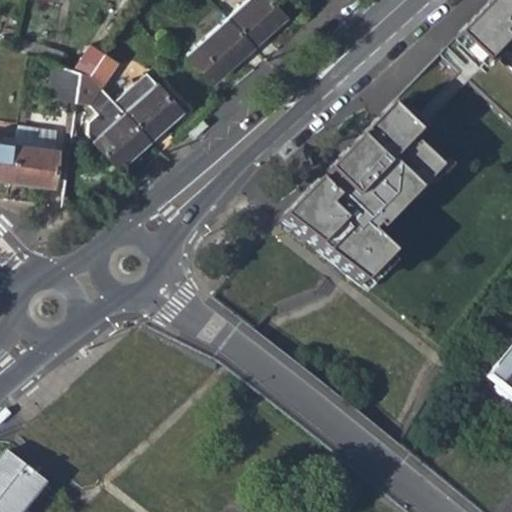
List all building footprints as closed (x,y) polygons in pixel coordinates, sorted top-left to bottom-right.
[(267,0),(245,0),(225,19),(250,47),(282,17),(267,0)] [(511,0),(490,0),(438,54),(511,126),(511,0)] [(209,85),(250,47),(225,19),(184,57),(209,85)] [(87,46),(72,71),(89,77),(102,55),(87,46)] [(117,57),(105,50),(102,55),(89,77),(99,88),(116,63),(114,60),(117,57)] [(46,100),(73,103),(89,77),(72,71),(49,64),(46,100)] [(144,74),(112,102),(121,111),(148,141),(179,112),(154,82),(152,83),(144,74)] [(88,105),(99,88),(89,77),(73,103),(88,105)] [(384,106),(282,219),(358,288),(389,255),(375,242),(447,163),(384,106)] [(115,170),(148,141),(121,111),(108,124),(100,116),(86,128),(85,133),(91,139),(89,141),(115,170)] [(209,126),(203,119),(188,133),(191,137),(194,140),(209,126)] [(50,129),(15,125),(13,143),(7,181),(50,187),(55,150),(50,129)] [(0,180),(7,181),(13,143),(0,140),(0,180)] [(511,339),(479,381),(511,407),(511,339)] [(9,413),(6,410),(0,414),(0,426),(11,416),(9,413)] [(0,453),(0,490),(20,508),(41,483),(3,451),(0,453)] [(0,511),(16,511),(20,508),(0,490),(0,511)]
